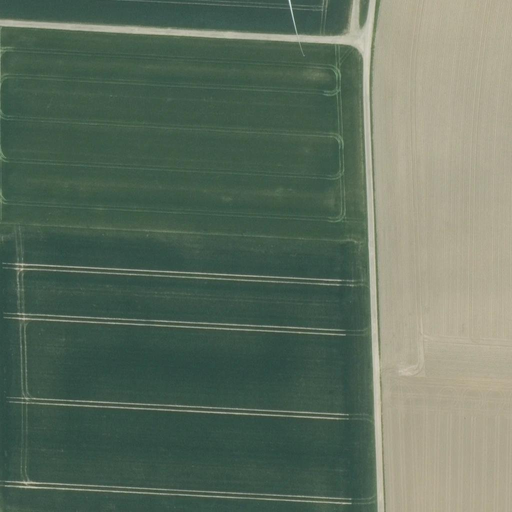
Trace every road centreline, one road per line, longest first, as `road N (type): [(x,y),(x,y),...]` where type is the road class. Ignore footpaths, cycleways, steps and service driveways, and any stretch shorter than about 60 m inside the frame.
road 1 (track): [(381,511),(371,0)]
road 2 (track): [(366,42),(0,27)]
